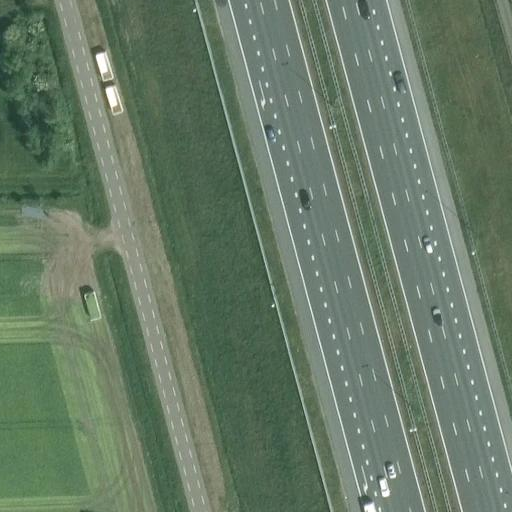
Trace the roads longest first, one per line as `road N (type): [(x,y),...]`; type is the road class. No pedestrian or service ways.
road 1 (motorway): [(266,0),(403,511)]
road 2 (motorway): [(482,511),(346,0)]
road 3 (unclassified): [(198,511),(62,0)]
